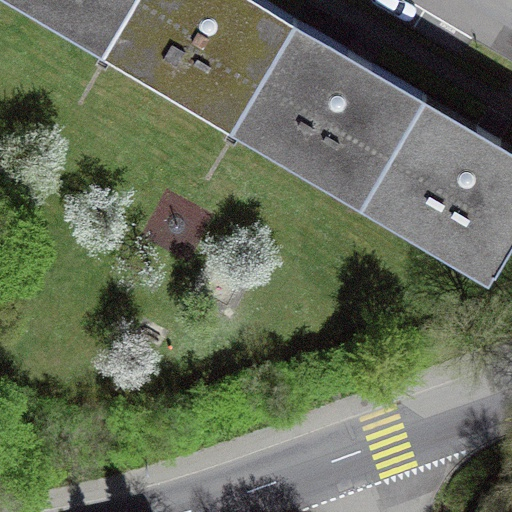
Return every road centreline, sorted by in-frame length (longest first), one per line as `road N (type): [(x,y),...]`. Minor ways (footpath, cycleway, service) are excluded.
road 1 (residential): [(195,511),(371,450)]
road 2 (residential): [(371,450),(511,400)]
